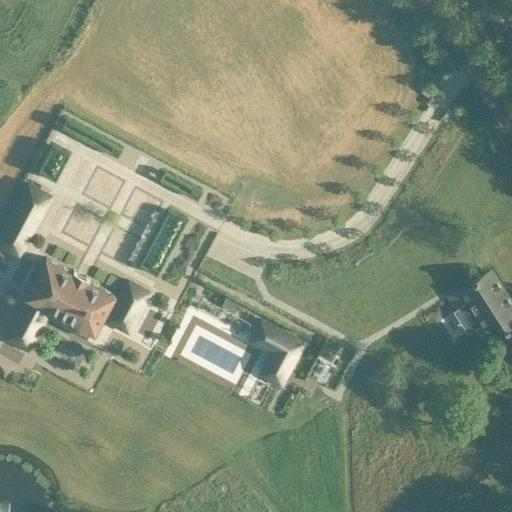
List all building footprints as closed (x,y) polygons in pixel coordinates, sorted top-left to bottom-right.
[(45,144),(34,167),(58,178),(69,155),(45,144)] [(196,190),(202,179),(167,161),(162,172),(196,190)] [(11,216),(1,234),(2,234),(4,231),(24,242),(22,245),(23,245),(33,228),(11,216)] [(6,335),(6,336),(7,336),(27,347),(28,348),(28,347),(28,346),(38,327),(39,327),(39,326),(38,325),(38,326),(36,325),(38,322),(37,322),(45,307),(45,308),(46,306),(49,308),(73,321),(69,328),(87,337),(90,330),(95,332),(103,317),(107,319),(108,320),(109,319),(109,318),(115,306),(135,317),(150,291),(128,279),(119,296),(115,294),(116,293),(89,279),(90,277),(74,269),(73,270),(46,256),(41,266),(36,276),(32,273),(31,273),(22,288),(28,291),(25,295),(27,296),(17,315),(7,335),(6,335)] [(511,325),(511,303),(489,269),(473,280),(446,298),(456,312),(468,304),(491,340),(505,330),(511,325)] [(226,294),(221,304),(234,311),(239,301),(226,294)] [(261,318),(256,329),(257,329),(262,320),(282,331),(272,350),(261,372),(281,383),(303,341),(261,318)] [(405,511),(411,511),(478,470),(474,462),(511,438),(511,390),(381,473),(405,511)]
